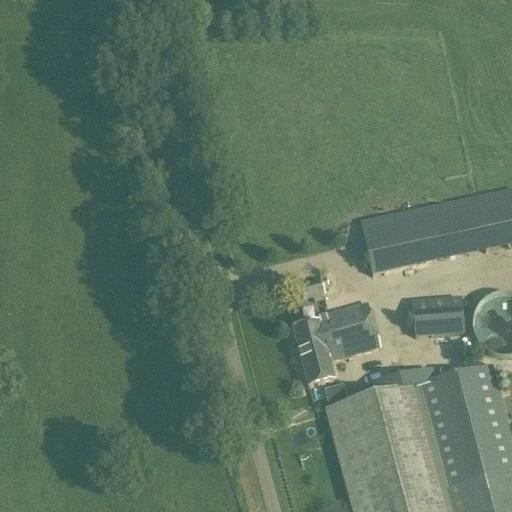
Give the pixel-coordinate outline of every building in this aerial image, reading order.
[(379,245),(444,230),(439,208),(362,225),(373,279),(386,276),(379,245)] [(304,303),(324,298),(322,290),(328,288),(326,281),(299,288),(304,303)] [(503,362),(508,362),(511,361),(511,299),(507,298),(502,298),(497,299),(492,301),(487,303),(483,306),(479,310),(476,315),(474,320),(472,325),(472,330),(472,336),(474,341),(476,346),(479,350),(483,354),(487,358),(492,360),(497,362),(503,362)] [(414,343),(464,339),(461,301),(411,305),(414,343)] [(318,326),(290,333),(307,392),(334,385),(329,367),(381,353),(367,306),(317,321),(318,326)] [(355,511),(511,511),(511,444),(492,369),(435,385),(432,372),(364,391),(367,403),(329,413),(355,511)]
